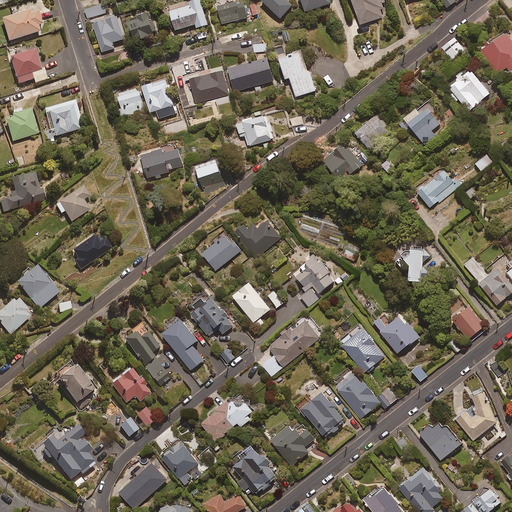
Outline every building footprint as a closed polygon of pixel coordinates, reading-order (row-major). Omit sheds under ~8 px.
[(208,26),(200,0),(190,3),(189,1),(168,7),(175,31),(196,25),(197,29),(208,26)] [(282,20),(294,8),(286,0),(263,0),(263,1),(282,20)] [(330,2),(329,0),(301,0),(304,10),(330,2)] [(381,10),(384,9),(382,4),(385,3),(384,0),(353,0),(362,25),(383,18),(381,10)] [(457,2),(455,0),(441,0),(448,9),(457,2)] [(237,4),(236,2),(218,6),(222,24),(248,19),(244,2),(237,4)] [(108,13),(105,4),(85,10),(88,19),(108,13)] [(32,16),(31,13),(29,13),(28,10),(13,15),(14,17),(4,21),(10,42),(40,33),(39,27),(43,26),(39,13),(32,16)] [(125,40),(118,17),(93,25),(102,53),(115,49),(113,43),(125,40)] [(155,34),(158,33),(155,21),(151,22),(150,18),(130,24),(135,39),(138,38),(139,42),(152,39),(151,37),(156,36),(155,34)] [(506,68),(508,70),(511,68),(511,69),(511,40),(508,35),(482,53),(496,74),(506,68)] [(454,37),(441,48),(451,60),(465,49),(454,37)] [(42,70),(36,51),(11,59),(19,84),(34,79),(35,83),(47,79),(44,69),(42,70)] [(306,74),(301,55),(296,57),(295,54),(290,55),(290,57),(281,60),(287,81),(292,79),(297,98),(316,92),(311,73),(306,74)] [(274,82),(269,59),(229,69),(235,91),(274,82)] [(458,79),(448,86),(454,94),(452,95),(457,102),(459,100),(469,112),(491,95),(469,67),(457,77),(458,79)] [(229,95),(224,72),(191,80),(196,103),(229,95)] [(176,114),(166,81),(144,88),(152,113),(157,112),(159,119),(176,114)] [(123,117),(143,111),(141,105),(144,104),(140,91),(137,92),(137,90),(117,96),(123,117)] [(51,131),(44,133),(47,141),(49,141),(50,144),(55,143),(53,137),(83,129),(76,102),(46,111),(51,131)] [(428,110),(409,125),(424,144),(436,135),(433,132),(440,126),(428,110)] [(39,135),(32,112),(12,118),(13,119),(7,121),(14,142),(39,135)] [(394,129),(381,114),(357,134),(369,149),(394,129)] [(248,146),(275,141),(271,125),(270,125),(268,117),(238,124),(241,137),(246,136),(248,146)] [(302,117),(290,119),(292,127),(303,125),(302,117)] [(324,163),(337,179),(345,172),(349,178),(364,167),(350,150),(347,152),(344,148),(324,163)] [(155,176),(156,178),(162,177),(161,174),(184,167),(178,150),(164,155),(162,151),(142,157),(148,178),(155,176)] [(493,162),(487,155),(475,164),(481,171),(493,162)] [(226,186),(216,161),(196,168),(207,197),(226,186)] [(394,168),(388,161),(382,166),(388,173),(394,168)] [(431,209),(463,185),(458,179),(453,182),(444,171),(418,191),(431,209)] [(12,182),(16,194),(11,195),(12,200),(1,203),(4,213),(46,201),(43,191),(41,192),(36,175),(12,182)] [(90,199),(84,189),(56,207),(62,216),(66,213),(72,223),(90,211),(84,202),(90,199)] [(283,238),(267,218),(250,231),(247,227),(237,234),(256,259),(283,238)] [(95,237),(71,254),(75,260),(74,260),(81,270),(112,249),(106,239),(100,244),(95,237)] [(216,272),(241,252),(237,246),(235,248),(226,237),(203,256),(216,272)] [(360,249),(349,244),(344,256),(354,261),(360,249)] [(414,253),(413,258),(407,263),(412,269),(411,284),(423,285),(426,254),(414,253)] [(319,295),(335,284),(329,276),(331,275),(324,264),(322,265),(317,257),(294,273),(306,291),(313,286),(319,295)] [(59,294),(38,268),(31,274),(28,271),(23,275),(26,279),(19,284),(39,310),(59,294)] [(511,295),(511,284),(499,269),(480,286),(498,307),(511,295)] [(233,297),(255,323),(258,321),(262,325),(265,322),(261,318),(271,309),(249,283),(233,297)] [(285,303),(277,291),(269,296),(277,308),(285,303)] [(234,327),(213,300),(193,317),(209,337),(219,329),(224,335),(234,327)] [(29,312),(20,301),(17,304),(15,302),(0,315),(0,324),(10,336),(30,317),(27,313),(29,312)] [(72,310),(70,302),(58,306),(60,313),(72,310)] [(485,328),(470,310),(455,322),(470,341),(485,328)] [(399,356),(421,340),(409,324),(406,326),(401,319),(388,329),(381,319),(375,324),(399,356)] [(199,343),(182,322),(164,336),(192,372),(205,361),(194,347),(199,343)] [(294,333),(292,329),(282,337),(283,338),(269,348),(284,367),(321,340),(308,322),(294,333)] [(146,367),(156,359),(153,355),(160,350),(144,328),(127,341),(146,367)] [(350,335),(342,342),(345,345),(343,346),(365,374),(386,359),(365,332),(354,341),(350,335)] [(236,359),(229,350),(222,355),(229,364),(236,359)] [(156,359),(146,367),(161,387),(171,379),(156,359)] [(498,361),(491,365),(498,377),(505,373),(498,361)] [(151,394),(131,368),(111,384),(126,404),(135,396),(140,402),(151,394)] [(429,377),(421,368),(414,374),(422,383),(429,377)] [(60,384),(82,409),(92,400),(90,397),(96,392),(78,370),(60,384)] [(361,384),(357,379),(340,392),(362,420),(381,405),(363,382),(361,384)] [(398,399),(390,389),(383,394),(392,405),(398,399)] [(474,397),(478,410),(475,412),(478,416),(473,419),(468,413),(458,421),(474,442),(498,424),(485,392),(474,397)] [(345,423),(346,422),(337,410),(338,409),(333,402),(332,404),(324,394),(303,411),(325,439),(334,433),(335,434),(340,430),(339,429),(345,424),(345,423)] [(202,425),(216,444),(226,436),(225,435),(238,425),(241,428),(251,420),(249,417),(254,413),(241,396),(202,425)] [(157,420),(147,409),(138,417),(148,428),(157,420)] [(140,431),(131,420),(121,428),(130,439),(140,431)] [(315,440),(304,425),(294,433),(290,428),(277,437),(276,435),(271,439),(292,467),(309,453),(305,448),(315,440)] [(450,428),(438,425),(433,429),(432,427),(421,434),(441,462),(464,446),(450,428)] [(500,425),(484,437),(492,448),(508,435),(500,425)] [(54,439),(43,448),(45,451),(43,453),(50,461),(53,459),(71,481),(81,473),(83,475),(96,465),(89,455),(92,453),(82,439),(85,436),(78,427),(58,443),(54,439)] [(411,448),(403,438),(397,442),(405,453),(411,448)] [(199,465),(182,442),(165,455),(166,457),(164,459),(183,484),(191,478),(194,481),(201,475),(196,468),(199,465)] [(269,469),(273,466),(264,455),(261,457),(252,447),(237,459),(241,464),(235,469),(245,480),(239,484),(246,492),(250,488),(258,497),(278,480),(269,469)] [(509,476),(511,479),(511,455),(502,463),(511,475),(509,476)] [(168,480),(154,464),(120,494),(134,510),(168,480)] [(445,500),(440,494),(442,492),(441,491),(443,489),(437,480),(434,482),(424,469),(399,488),(417,511),(434,511),(432,509),(445,500)] [(373,511),(403,511),(383,486),(364,501),(373,511)] [(466,511),(495,511),(503,506),(498,499),(500,498),(495,492),(467,511),(466,511)] [(226,505),(221,496),(205,505),(209,511),(239,511),(247,508),(240,496),(226,505)]
